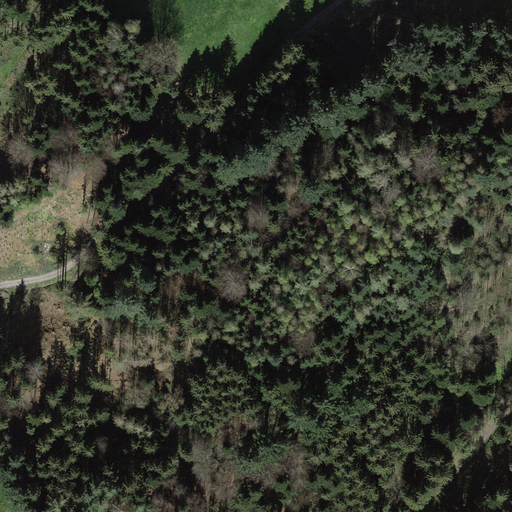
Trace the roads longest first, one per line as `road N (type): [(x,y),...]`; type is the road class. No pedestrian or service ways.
road 1 (track): [(344,0),(259,72),(230,117),(69,267),(0,285)]
road 2 (track): [(511,398),(462,461),(377,511)]
